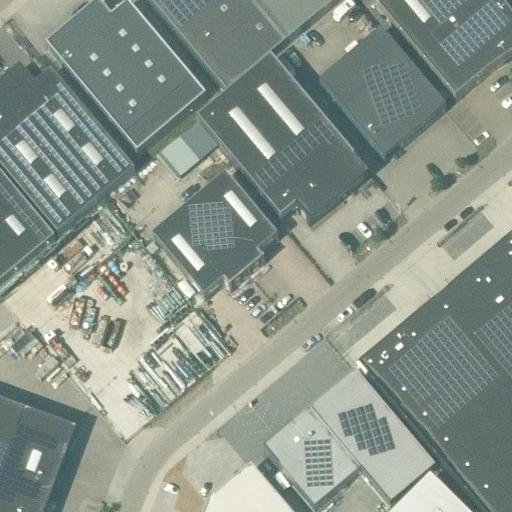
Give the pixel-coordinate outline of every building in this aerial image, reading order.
[(145,0),(227,98),(345,0),(145,0)] [(378,0),(373,5),(457,104),(511,57),(511,23),(492,0),(378,0)] [(82,22),(48,51),(139,159),(173,130),(207,102),(129,9),(112,23),(99,8),(82,22)] [(447,113),(382,36),(320,88),(385,165),(386,164),(384,162),(398,150),(400,152),(447,113)] [(369,179),(273,64),(199,125),(282,225),(297,212),(310,228),(369,179)] [(1,93),(97,208),(136,176),(52,77),(34,92),(21,77),(1,93)] [(0,169),(59,240),(97,208),(1,93),(0,94),(0,169)] [(511,160),(477,189),(487,201),(511,180),(511,160)] [(0,289),(56,243),(0,176),(0,289)] [(278,242),(226,180),(153,242),(205,304),(224,288),(230,295),(265,265),(259,258),(278,242)] [(455,208),(413,246),(423,257),(465,219),(455,208)] [(438,309),(360,374),(475,511),(511,511),(511,246),(455,294),(508,357),(491,372),(438,309)] [(293,431),(265,455),(280,472),(279,473),(312,511),(320,511),(362,477),(363,477),(390,510),(391,511),(406,499),(437,473),(356,377),(355,378),(311,415),(293,430),(293,431)] [(0,405),(0,511),(49,511),(78,434),(0,405)] [(212,500),(207,511),(286,511),(252,471),(215,502),(214,502),(214,501),(212,500)] [(462,511),(431,481),(399,511),(462,511)]
